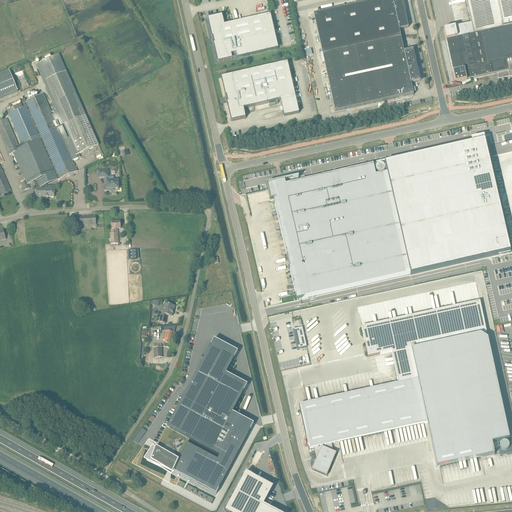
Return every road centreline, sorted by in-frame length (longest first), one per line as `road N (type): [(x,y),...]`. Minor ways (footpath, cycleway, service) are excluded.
road 1 (unclassified): [(223,170),(284,438),(309,511)]
road 2 (unclassified): [(101,475),(174,361),(206,211)]
road 3 (unclassified): [(223,170),(446,121)]
road 4 (unclassified): [(0,221),(119,207),(206,211)]
road 5 (unclassified): [(184,0),(223,170)]
road 6 (motorway): [(130,511),(0,438)]
road 7 (unclassified): [(446,121),(419,0)]
